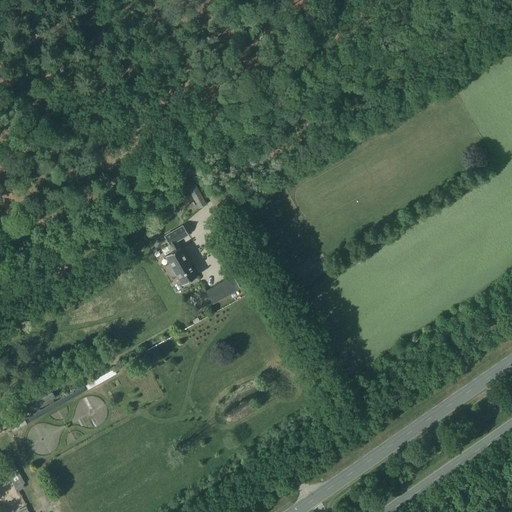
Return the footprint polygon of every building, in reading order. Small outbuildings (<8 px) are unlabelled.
[(193,202),(185,207),(188,211),(195,207),(193,202)] [(164,235),(173,251),(164,256),(181,285),(197,276),(181,247),(179,248),(176,242),(188,235),(183,225),(164,235)] [(213,304),(240,289),(233,275),(205,291),(213,304)] [(48,385),(24,399),(31,412),(55,398),(48,385)] [(12,459),(4,464),(8,471),(16,467),(12,459)]
